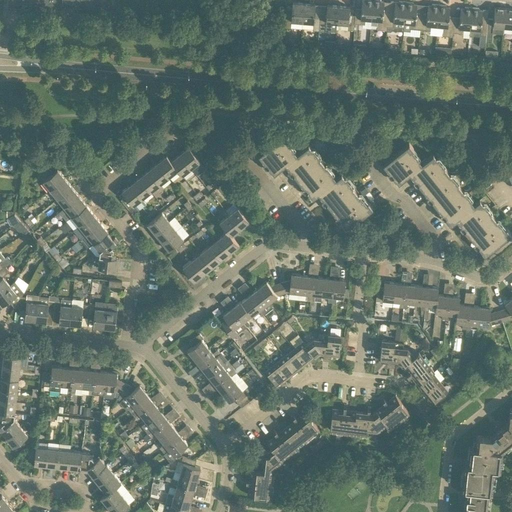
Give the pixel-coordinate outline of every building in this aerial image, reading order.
[(42,0),(42,5),(100,9),(100,0),(42,0)] [(365,20),(371,21),(373,0),(365,0),(366,0),(364,0),(361,0),(361,11),(355,11),(355,16),(354,24),(365,25),(365,20)] [(387,31),(387,27),(388,14),(383,13),(384,2),(380,1),(380,0),(373,0),(371,21),(377,22),(377,30),(387,31)] [(395,3),(394,14),(388,14),(387,27),(393,28),(393,23),(404,24),(406,2),(399,1),(399,3),(395,3)] [(420,30),(421,17),(416,16),(417,5),(413,4),(413,3),(406,2),(404,24),(410,24),(410,29),(420,30)] [(286,7),(286,15),(285,29),(291,29),(291,22),(302,23),(304,4),(292,3),(292,8),(286,7)] [(319,31),(320,18),(314,17),(315,5),(304,4),(302,23),(302,28),(313,29),(313,31),(319,31)] [(428,6),(426,17),(421,17),(420,30),(430,31),(431,26),(437,27),(439,5),(432,4),(431,6),(428,6)] [(453,33),(454,19),(449,19),(450,8),(446,7),(446,6),(439,5),(437,27),(443,27),(442,36),(453,37),(453,33)] [(326,23),(337,24),(338,7),(327,6),(326,18),(320,18),(319,31),(325,32),(326,23)] [(349,7),(338,7),(337,24),(348,24),(347,31),(354,31),(354,24),(355,16),(349,15),(349,7)] [(460,20),(454,19),(453,33),(463,34),(464,29),(470,30),(472,8),(465,7),(464,9),(460,9),(460,20)] [(472,8),(470,30),(480,30),(478,47),(484,48),(485,42),(486,33),(487,22),(482,22),(483,11),(479,10),(479,9),(472,8)] [(487,22),(486,33),(485,42),(491,43),(492,33),(503,34),(503,27),(504,27),(505,9),(494,8),(493,19),(487,19),(487,22)] [(452,48),(443,47),(443,56),(451,56),(452,48)] [(497,60),(498,52),(486,50),(486,59),(497,60)] [(275,173),(287,163),(309,145),(308,145),(297,154),(286,142),(289,139),(284,134),(260,153),(266,161),(263,164),(263,165),(265,168),(267,168),(270,166),(275,173)] [(400,182),(411,172),(433,155),(433,154),(421,164),(411,151),(413,149),(409,143),(384,163),(391,171),(388,173),(388,175),(390,178),(392,178),(395,175),(400,182)] [(295,174),(300,180),(322,162),(309,145),(287,163),(292,169),(289,171),(288,173),(290,176),(292,176),(295,174)] [(180,154),(191,168),(200,161),(189,147),(180,154)] [(374,155),(377,158),(379,160),(385,155),(380,150),(374,155)] [(191,168),(180,154),(171,161),(182,175),(191,168)] [(420,183),(425,189),(447,171),(433,155),(411,172),(416,178),(413,181),(413,182),(415,185),(417,185),(420,183)] [(182,175),(171,161),(166,156),(157,163),(169,177),(178,171),(182,176),(182,175)] [(336,179),(322,162),(300,180),(305,186),(302,188),(302,190),(304,193),(306,193),(309,190),(314,197),(320,192),(342,174),(341,174),(336,179)] [(169,177),(157,163),(148,170),(160,185),(169,177)] [(38,175),(50,190),(64,178),(57,169),(53,173),(48,167),(38,175)] [(160,185),(148,170),(139,177),(151,192),(160,185)] [(433,200),(438,206),(460,188),(447,171),(425,189),(430,195),(427,197),(427,199),(429,202),(431,202),(433,200)] [(333,209),(355,191),(342,174),(320,192),(325,198),(322,200),(321,202),(323,205),(325,205),(328,203),(333,209)] [(151,192),(139,177),(130,185),(142,199),(151,192)] [(64,178),(50,190),(57,199),(71,187),(64,178)] [(209,190),(210,189),(212,188),(206,181),(203,183),(209,190)] [(142,199),(130,185),(121,192),(125,197),(121,200),(128,210),(142,199)] [(78,196),(71,187),(57,199),(64,207),(78,196)] [(474,205),(460,188),(438,206),(443,212),(440,214),(440,216),(442,219),(444,219),(447,217),(452,223),(458,218),(480,201),(479,200),(474,205)] [(366,204),(355,191),(333,209),(338,215),(335,217),(335,219),(337,222),(339,222),(342,220),(348,227),(356,221),(372,208),(368,202),(366,204)] [(59,212),(65,221),(85,204),(78,196),(64,207),(64,208),(59,212)] [(471,235),(493,217),(480,201),(458,218),(463,224),(460,227),(460,228),(462,231),(464,231),(467,229),(471,235)] [(85,204),(65,221),(66,221),(71,216),(78,225),(92,213),(85,204)] [(244,228),(250,223),(238,208),(229,215),(240,228),(243,226),(244,228)] [(154,233),(169,221),(161,212),(147,224),(154,233)] [(85,233),(99,222),(92,213),(78,225),(85,233)] [(31,214),(28,216),(24,220),(29,227),(36,221),(31,214)] [(219,223),(227,232),(228,231),(231,236),(234,233),(235,235),(241,230),(240,228),(229,215),(219,223)] [(504,230),(493,217),(471,235),(476,241),(474,243),(473,245),(475,248),(477,248),(480,246),(486,253),(511,234),(506,228),(504,230)] [(162,242),(176,230),(169,221),(154,233),(162,242)] [(15,226),(22,235),(28,231),(21,222),(15,226)] [(87,246),(92,242),(106,230),(99,222),(85,233),(86,234),(81,238),(87,246)] [(106,230),(92,242),(87,246),(88,247),(93,243),(100,251),(99,256),(111,257),(113,246),(118,242),(115,238),(112,240),(107,233),(108,232),(106,230)] [(169,251),(183,239),(176,230),(162,242),(169,251)] [(227,232),(219,239),(229,252),(232,250),(234,251),(240,247),(231,236),(228,231),(227,232)] [(36,240),(41,246),(45,243),(40,236),(36,240)] [(219,239),(210,246),(220,259),(221,259),(224,257),(225,259),(231,254),(229,252),(219,239)] [(210,246),(201,253),(212,266),(215,264),(216,266),(222,261),(221,259),(220,259),(210,246)] [(0,252),(0,271),(6,267),(5,267),(12,261),(8,257),(5,259),(0,252)] [(58,262),(62,259),(57,252),(52,256),(58,262)] [(201,253),(192,260),(203,274),(203,273),(206,271),(207,273),(213,268),(212,266),(201,253)] [(111,257),(99,256),(98,268),(117,270),(118,263),(116,263),(116,259),(118,259),(119,258),(111,257)] [(62,259),(58,262),(62,268),(67,265),(62,259)] [(204,275),(203,273),(203,274),(192,260),(182,268),(194,283),(195,282),(194,281),(197,278),(198,280),(204,275)] [(309,272),(318,273),(319,263),(311,262),(309,272)] [(330,274),(340,275),(341,265),(331,264),(330,274)] [(6,267),(0,271),(0,293),(10,286),(3,277),(9,272),(6,267)] [(424,281),(433,282),(434,273),(425,272),(424,281)] [(290,280),(280,283),(283,294),(289,292),(300,293),(302,276),(291,274),(290,280)] [(302,276),(300,293),(307,294),(306,300),(310,301),(313,277),(302,276)] [(323,278),(313,277),(310,301),(320,302),(321,295),(323,278)] [(334,279),(323,278),(321,295),(328,296),(328,302),(332,303),(334,279)] [(345,280),(334,279),(332,303),(336,303),(336,297),(347,298),(349,289),(344,289),(345,280)] [(243,294),(251,289),(246,281),(238,287),(243,294)] [(15,282),(10,286),(0,293),(0,302),(2,306),(9,301),(15,309),(21,297),(22,297),(24,293),(15,282)] [(258,289),(269,302),(277,295),(283,294),(280,283),(270,286),(266,282),(258,289)] [(393,301),(395,283),(384,282),(383,288),(377,287),(376,301),(382,302),(382,299),(393,301)] [(403,308),(406,284),(395,283),(393,301),(400,301),(399,308),(403,308)] [(414,303),(416,286),(406,284),(403,308),(407,308),(408,302),(414,303)] [(427,287),(416,286),(414,303),(421,304),(420,310),(424,310),(427,287)] [(437,295),(438,288),(427,287),(424,310),(424,318),(428,319),(429,305),(436,305),(437,295)] [(269,302),(258,289),(249,295),(264,314),(267,312),(267,311),(272,307),(268,302),(269,302)] [(35,321),(38,296),(38,295),(26,294),(26,297),(22,297),(21,297),(15,309),(25,310),(24,319),(35,321)] [(221,301),(226,307),(233,302),(229,295),(221,301)] [(261,316),(264,314),(249,295),(241,302),(251,315),(251,316),(257,312),(261,316)] [(448,296),(437,295),(436,305),(435,312),(442,313),(441,319),(445,320),(448,296)] [(47,322),(47,314),(53,314),(55,297),(49,296),(49,297),(38,296),(35,321),(47,322)] [(459,297),(448,296),(445,320),(449,320),(450,314),(456,315),(457,315),(458,305),(459,297)] [(53,314),(59,315),(59,323),(70,324),(72,306),(71,306),(72,300),(61,299),(61,297),(55,297),(53,314)] [(499,311),(502,322),(510,319),(511,321),(511,298),(505,304),(508,309),(499,311)] [(231,308),(247,327),(250,324),(246,319),(251,315),(241,302),(240,301),(231,308)] [(72,306),(70,324),(81,325),(82,317),(88,318),(89,305),(83,304),(83,307),(72,306)] [(93,327),(104,328),(106,310),(95,309),(95,305),(89,305),(88,318),(94,319),(93,327)] [(122,319),(124,306),(118,305),(117,311),(106,310),(104,328),(115,329),(116,318),(122,319)] [(468,306),(458,305),(457,315),(456,315),(455,322),(463,323),(462,329),(466,329),(468,306)] [(479,307),(468,306),(466,329),(470,330),(471,324),(477,324),(479,307)] [(479,307),(477,324),(488,325),(502,322),(499,311),(490,314),(490,308),(479,307)] [(247,327),(231,308),(223,315),(227,320),(221,324),(233,338),(239,334),(238,333),(243,329),(247,327)] [(195,359),(208,348),(201,340),(203,338),(199,333),(188,342),(192,347),(188,351),(195,359)] [(318,339),(314,339),(306,345),(315,356),(319,353),(319,352),(323,353),(323,360),(325,360),(326,353),(339,355),(340,342),(344,343),(345,336),(319,334),(318,339)] [(291,341),(296,346),(303,340),(299,335),(291,341)] [(402,365),(413,356),(407,349),(403,348),(403,342),(381,340),(380,351),(376,351),(375,358),(392,360),(392,367),(394,367),(394,368),(395,361),(397,361),(398,360),(399,361),(399,362),(402,365)] [(315,356),(306,345),(304,341),(294,349),(305,364),(315,356)] [(212,354),(208,348),(195,359),(201,368),(220,353),(217,350),(212,354)] [(235,348),(230,353),(232,356),(238,352),(235,348)] [(305,364),(294,349),(284,357),(296,372),(305,364)] [(201,368),(208,376),(222,365),(221,365),(227,360),(221,352),(220,353),(201,368)] [(402,365),(406,370),(407,370),(408,372),(407,372),(409,374),(404,378),(406,380),(411,376),(412,378),(413,378),(414,379),(413,380),(418,385),(432,373),(434,372),(418,352),(413,356),(402,365)] [(2,366),(20,368),(21,357),(18,356),(1,354),(1,362),(3,362),(2,366)] [(284,357),(275,364),(287,379),(296,372),(284,357)] [(234,369),(239,365),(240,364),(237,360),(231,365),(227,360),(221,365),(222,365),(208,376),(215,385),(234,369)] [(275,364),(265,372),(277,387),(287,379),(275,364)] [(484,370),(479,365),(474,371),(479,375),(484,370)] [(1,377),(18,379),(20,368),(2,366),(0,366),(0,367),(0,373),(2,373),(1,377)] [(60,391),(60,385),(61,385),(63,367),(52,366),(51,372),(45,372),(44,386),(49,386),(49,390),(60,391)] [(74,369),(63,367),(61,385),(68,386),(67,392),(71,392),(74,369)] [(244,374),(254,388),(263,381),(254,367),(244,374)] [(468,377),(470,368),(462,367),(461,376),(468,377)] [(76,387),(83,387),(84,370),(74,369),(71,392),(75,393),(76,387)] [(231,377),(237,372),(234,369),(215,385),(222,393),(235,382),(231,377)] [(93,395),(95,371),(84,370),(83,387),(89,388),(89,394),(93,395)] [(106,372),(95,371),(93,395),(103,396),(103,397),(104,389),(106,372)] [(126,384),(116,379),(117,373),(106,372),(104,389),(103,397),(113,398),(114,397),(117,399),(121,393),(126,384)] [(418,385),(425,394),(440,382),(432,373),(418,385)] [(0,385),(0,386),(0,388),(17,390),(18,379),(1,377),(0,376),(0,385)] [(242,390),(235,382),(222,393),(229,402),(233,398),(237,402),(248,394),(244,389),(242,390)] [(425,394),(433,403),(447,392),(440,382),(425,394)] [(126,410),(128,409),(147,394),(140,385),(135,389),(126,384),(121,393),(117,399),(120,401),(119,403),(126,410)] [(0,399),(16,402),(17,390),(0,388),(0,399)] [(135,417),(153,402),(147,394),(128,409),(135,417)] [(389,428),(399,420),(409,412),(395,395),(390,399),(389,401),(387,402),(383,398),(381,399),(385,404),(383,406),(382,407),(381,407),(376,411),(385,423),(389,428)] [(2,417),(14,419),(16,402),(0,399),(0,412),(2,413),(2,417)] [(141,426),(160,411),(153,402),(135,417),(137,421),(142,417),(146,421),(141,426)] [(70,404),(70,413),(77,413),(78,405),(70,404)] [(348,411),(346,410),(346,404),(344,404),(343,410),(332,409),(330,430),(354,433),(356,412),(350,411),(350,412),(348,411)] [(174,407),(166,414),(171,420),(179,413),(174,407)] [(362,413),(363,412),(356,412),(354,433),(376,435),(376,430),(385,423),(376,411),(373,414),(370,414),(370,407),(368,407),(367,413),(364,413),(362,413)] [(503,431),(499,425),(494,429),(498,434),(492,440),(490,437),(490,438),(476,436),(475,448),(501,451),(511,442),(511,409),(510,409),(508,423),(510,425),(503,431)] [(160,411),(141,426),(148,434),(167,419),(160,411)] [(291,416),(295,421),(293,422),(293,423),(292,424),(291,424),(286,428),(300,444),(319,429),(305,412),(300,416),(301,417),(299,418),(297,419),(293,414),(291,416)] [(6,437),(20,426),(14,419),(2,417),(1,424),(0,424),(0,431),(1,431),(6,437)] [(160,439),(174,428),(167,419),(148,434),(151,437),(156,434),(160,439)] [(92,428),(98,430),(101,422),(95,420),(92,428)] [(328,420),(320,422),(322,428),(330,425),(328,420)] [(188,423),(179,431),(186,438),(194,431),(188,423)] [(28,436),(20,426),(6,437),(6,438),(13,447),(28,436)] [(174,428),(160,439),(164,444),(159,448),(162,451),(180,436),(174,428)] [(273,439),(272,439),(267,443),(272,448),(281,460),(282,459),(281,459),(300,444),(286,428),(282,431),(282,432),(280,433),(278,434),(274,429),(272,431),(276,436),(274,438),(273,439)] [(162,451),(164,454),(169,450),(174,456),(187,445),(180,436),(162,451)] [(45,465),(47,448),(36,447),(36,449),(32,449),(31,455),(35,455),(34,466),(41,467),(41,465),(45,465)] [(56,467),(58,449),(47,448),(45,465),(45,467),(52,468),(53,466),(56,467)] [(272,448),(270,450),(268,451),(268,453),(266,453),(266,451),(261,450),(260,462),(262,462),(261,471),(271,472),(272,467),(281,460),(272,448)] [(491,492),(494,469),(499,469),(501,451),(475,448),(471,448),(469,460),(462,459),(463,459),(462,467),(465,467),(462,489),(468,490),(489,493),(489,492),(491,492)] [(68,468),(70,451),(58,449),(56,467),(56,469),(64,470),(64,467),(68,468)] [(70,451),(68,468),(67,470),(75,471),(75,469),(79,469),(79,471),(80,471),(80,469),(82,453),(82,452),(70,451)] [(87,470),(93,478),(108,466),(106,464),(105,465),(99,457),(95,461),(91,457),(89,457),(89,454),(82,453),(80,469),(87,470)] [(130,463),(135,460),(130,454),(126,457),(130,463)] [(196,461),(183,457),(181,463),(183,463),(180,474),(197,479),(200,468),(194,466),(196,461)] [(155,469),(149,461),(144,465),(151,473),(155,469)] [(100,486),(114,474),(108,466),(93,478),(100,486)] [(154,478),(160,479),(163,469),(162,468),(152,474),(154,478)] [(271,472),(261,471),(250,470),(250,477),(250,479),(249,479),(249,481),(243,481),(243,483),(249,484),(249,486),(249,487),(249,488),(248,488),(248,495),(269,497),(271,472)] [(145,472),(140,476),(145,482),(149,478),(145,472)] [(106,493),(120,482),(114,474),(100,486),(106,493)] [(194,489),(197,479),(180,474),(178,480),(172,478),(171,482),(194,489)] [(120,482),(106,493),(100,498),(108,507),(122,495),(115,487),(121,483),(120,482)] [(191,499),(194,489),(171,482),(170,486),(176,488),(174,494),(191,499)] [(486,511),(488,497),(489,493),(468,490),(467,499),(462,499),(461,504),(466,505),(465,511),(486,511)] [(165,503),(188,510),(191,499),(174,494),(167,492),(165,503)] [(120,511),(130,505),(122,495),(108,507),(111,511),(120,511)] [(0,510),(8,504),(2,496),(0,496),(0,510)] [(168,511),(187,511),(188,510),(165,503),(164,507),(170,509),(168,511)]
